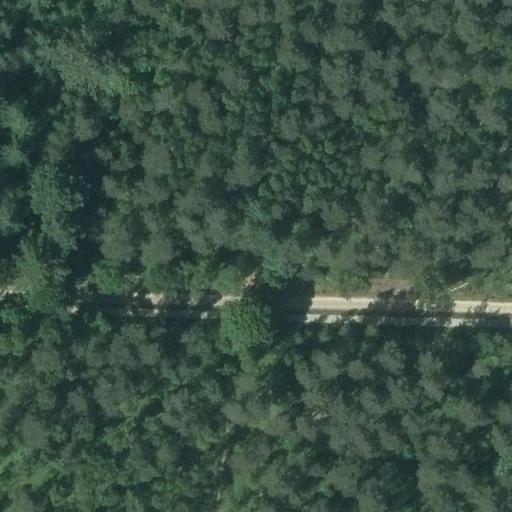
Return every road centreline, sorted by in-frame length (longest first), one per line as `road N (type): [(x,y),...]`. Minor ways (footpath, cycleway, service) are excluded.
road 1 (unknown): [(511,311),(0,296)]
road 2 (track): [(97,0),(73,311)]
road 3 (track): [(260,305),(234,398),(226,511)]
